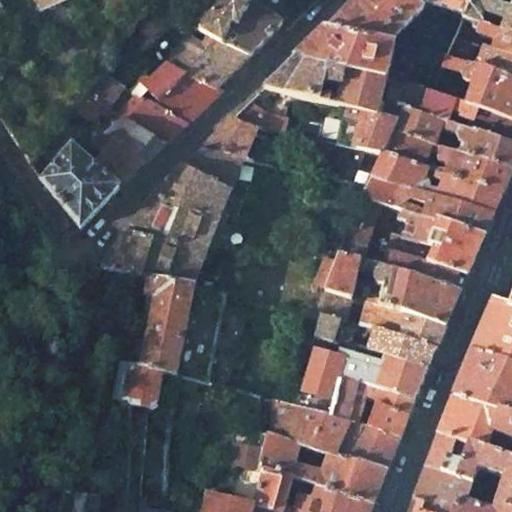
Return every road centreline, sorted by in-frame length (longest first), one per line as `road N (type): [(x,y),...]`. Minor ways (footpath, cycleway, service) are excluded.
road 1 (residential): [(96,245),(334,0)]
road 2 (residential): [(511,223),(398,511)]
